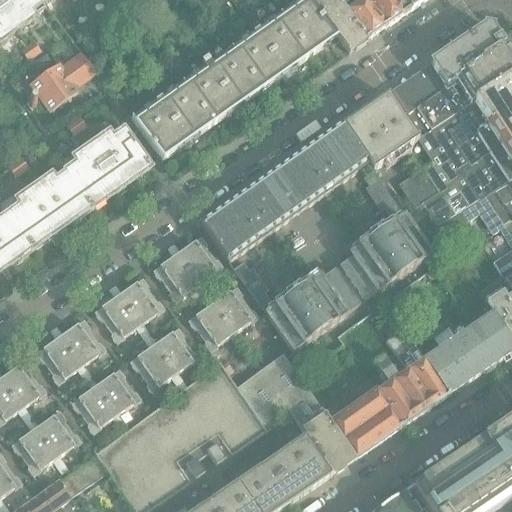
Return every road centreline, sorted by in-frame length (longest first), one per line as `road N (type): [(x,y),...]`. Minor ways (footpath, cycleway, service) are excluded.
road 1 (residential): [(0,340),(486,0)]
road 2 (residential): [(334,511),(511,391)]
